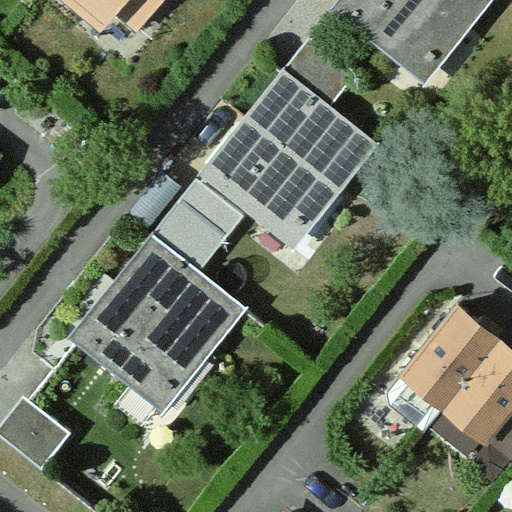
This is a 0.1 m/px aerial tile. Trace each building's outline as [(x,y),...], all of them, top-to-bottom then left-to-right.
[(61,0),(106,38),(121,20),(140,36),(169,0),(61,0)] [(333,0),(330,4),(423,79),(485,0),(333,0)] [(307,32),(197,167),(290,243),(374,139),(327,101),(353,69),(307,32)] [(222,234),(175,197),(67,333),(160,407),(244,303),(197,265),(222,234)] [(438,403),(497,330),(454,296),(395,369),(438,403)] [(511,330),(506,326),(500,333),(497,330),(438,403),(483,439),(511,402),(511,330)] [(22,392),(0,418),(0,433),(38,465),(67,429),(22,392)]
